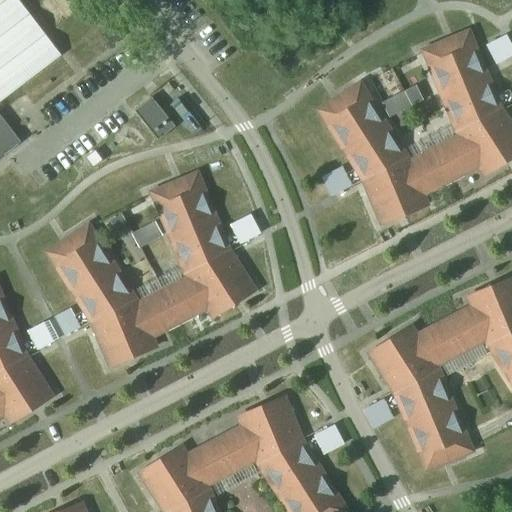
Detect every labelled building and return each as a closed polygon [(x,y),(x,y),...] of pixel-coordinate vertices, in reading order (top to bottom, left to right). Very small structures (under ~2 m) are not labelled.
[(0,0),(0,101),(61,55),(26,10),(18,0),(0,0)] [(392,219),(427,205),(423,195),(438,187),(465,174),(478,167),(484,175),(511,157),(511,148),(509,144),(511,142),(511,125),(501,108),(485,70),(469,31),(452,38),(422,50),(423,53),(456,132),(458,136),(409,162),(407,157),(361,85),(360,83),(332,100),(317,110),(362,181),(364,184),(376,213),(387,208),(392,219)] [(488,45),(498,63),(511,56),(502,37),(488,45)] [(169,84),(163,89),(168,95),(174,90),(169,84)] [(152,97),(134,111),(158,140),(175,127),(152,97)] [(0,157),(21,142),(0,115),(0,157)] [(349,187),(339,169),(325,176),(335,194),(349,187)] [(152,196),(184,274),(187,278),(138,303),(136,299),(91,228),(89,225),(64,240),(46,252),(91,322),(93,328),(104,354),(116,350),(121,361),(156,347),(152,337),(166,330),(192,316),(207,308),(212,317),(245,297),(238,286),(248,279),(232,254),(229,250),(197,173),(173,183),(151,192),(152,196)] [(233,224),(242,242),(256,235),(247,217),(233,224)] [(511,291),(507,294),(502,282),(467,297),(471,306),(416,335),(411,326),(379,347),(386,357),(375,364),(394,393),(394,394),(426,471),(442,464),(448,462),(473,451),(471,448),(439,370),(436,366),(485,340),(487,345),(511,383),(511,291)] [(0,416),(4,414),(9,423),(42,403),(35,392),(45,385),(30,362),(26,356),(0,292),(0,416)] [(54,318),(63,336),(77,329),(68,310),(54,318)] [(30,330),(39,348),(54,341),(44,323),(30,330)] [(366,408),(376,427),(390,420),(381,401),(366,408)] [(303,442),(303,441),(289,409),(277,414),(273,402),(238,417),(242,426),(187,455),(181,446),(160,460),(149,467),(156,477),(146,484),(163,511),(218,511),(209,490),(207,486),(256,460),(258,465),(288,511),(346,511),(348,511),(303,442)] [(316,435),(326,453),(340,446),(330,427),(316,435)]
